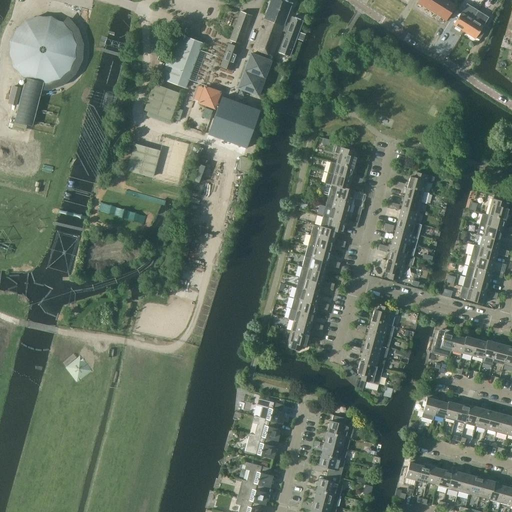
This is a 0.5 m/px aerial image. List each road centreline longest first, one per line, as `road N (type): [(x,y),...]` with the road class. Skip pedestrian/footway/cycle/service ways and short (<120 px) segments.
road 1 (track): [(214,38),(141,9),(143,84),(135,119),(229,151),(192,324),(177,346),(57,330)]
road 2 (tertiary): [(511,107),(345,0)]
road 3 (residential): [(502,323),(355,283)]
road 4 (residential): [(355,283),(392,140)]
